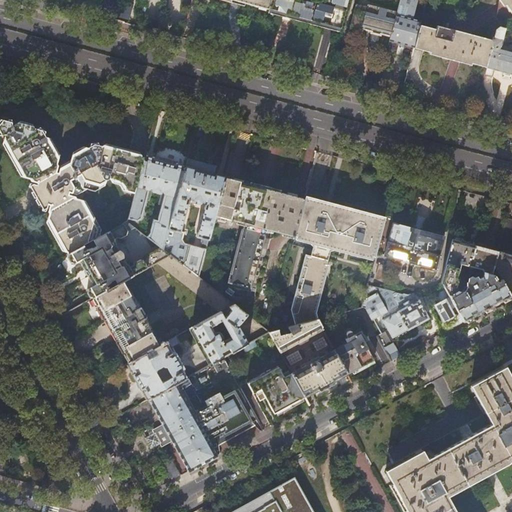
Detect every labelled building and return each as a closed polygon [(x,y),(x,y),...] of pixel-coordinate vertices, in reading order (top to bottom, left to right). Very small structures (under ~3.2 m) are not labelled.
[(236,0),(253,4),(268,8),(270,0),(236,0)] [(270,0),(268,8),(279,11),(320,23),(341,28),(347,0),(270,0)] [(399,0),(397,13),(391,36),(390,40),(400,43),(414,47),(419,25),(420,21),(412,19),(416,0),(399,0)] [(511,0),(502,0),(511,13),(511,0)] [(391,36),(397,13),(368,5),(367,7),(356,4),(349,28),(362,31),(363,29),(374,32),(391,36)] [(414,47),(413,48),(432,53),(469,63),(486,67),(494,37),(492,36),(491,39),(437,25),(436,29),(419,25),(414,47)] [(494,37),(486,67),(484,75),(492,77),(494,69),(506,72),(511,74),(511,51),(500,48),(506,28),(499,27),(496,29),(494,37)] [(84,246),(93,240),(101,236),(84,204),(81,204),(79,199),(75,198),(73,196),(69,195),(70,193),(72,193),(82,188),(91,190),(110,180),(122,183),(129,193),(135,195),(145,158),(117,151),(95,145),(73,158),(71,166),(61,171),(60,174),(58,173),(60,169),(58,166),(59,162),(56,158),(57,156),(43,131),(26,126),(5,121),(0,127),(0,129),(4,136),(8,136),(6,140),(13,154),(24,173),(27,174),(29,179),(33,180),(34,182),(39,183),(38,185),(35,184),(31,186),(37,197),(44,210),(47,208),(49,205),(51,205),(49,209),(50,212),(49,215),(52,220),(51,222),(68,254),(84,246)] [(129,221),(128,221),(133,225),(135,220),(138,221),(143,217),(150,190),(153,188),(155,189),(154,191),(155,192),(161,194),(162,193),(163,191),(165,192),(166,194),(159,221),(155,220),(151,233),(148,237),(161,247),(164,249),(184,169),(183,166),(177,164),(176,166),(167,164),(154,160),(153,158),(148,157),(145,158),(135,195),(129,221)] [(187,160),(184,169),(187,167),(194,169),(194,171),(213,176),(216,167),(204,164),(187,160)] [(184,169),(164,249),(171,255),(199,277),(206,249),(185,243),(183,239),(185,233),(181,232),(190,199),(193,200),(193,201),(194,202),(200,204),(201,203),(202,202),(204,203),(205,204),(197,236),(202,238),(201,243),(207,245),(215,216),(224,179),(213,176),(194,171),(194,169),(187,167),(184,169)] [(224,179),(215,216),(244,223),(242,229),(228,282),(231,283),(231,285),(238,290),(247,289),(248,288),(251,288),(261,249),(264,238),(268,239),(270,230),(292,236),(291,239),(294,240),(295,236),(305,200),(283,194),(238,183),(224,179)] [(305,199),(305,200),(295,236),(311,240),(317,246),(314,257),(305,255),(291,309),(295,325),(314,320),(310,307),(314,306),(324,267),(322,267),(327,248),(334,247),(374,257),(384,221),(363,215),(323,204),(305,199)] [(101,236),(93,240),(96,246),(92,248),(86,249),(84,246),(68,254),(69,255),(69,256),(72,262),(73,262),(74,264),(82,259),(87,268),(85,269),(86,271),(86,270),(87,272),(88,274),(88,276),(90,275),(95,284),(87,288),(88,290),(91,297),(92,297),(93,298),(110,288),(108,286),(107,286),(107,285),(110,282),(113,287),(126,279),(156,263),(171,255),(164,249),(161,247),(145,256),(145,257),(146,259),(143,260),(140,260),(135,263),(134,266),(130,268),(128,265),(126,264),(123,258),(123,256),(123,255),(123,254),(122,253),(122,252),(121,251),(120,250),(119,250),(116,246),(116,243),(114,239),(118,237),(121,238),(127,234),(128,231),(136,227),(133,225),(128,221),(101,236)] [(392,223),(384,257),(437,271),(446,237),(414,229),(392,223)] [(264,238),(261,249),(267,251),(270,239),(268,239),(264,238)] [(453,239),(446,265),(459,268),(460,264),(468,266),(470,258),(471,258),(475,245),(464,242),(453,239)] [(488,248),(475,245),(471,258),(470,258),(468,266),(467,268),(483,272),(491,274),(492,274),(493,267),(498,251),(488,248)] [(502,279),(510,296),(511,294),(511,254),(508,254),(509,250),(500,248),(499,251),(498,251),(493,267),(496,268),(502,279)] [(199,277),(171,255),(156,263),(216,310),(178,331),(179,335),(190,329),(234,305),(199,277)] [(442,281),(443,285),(446,289),(463,321),(510,296),(502,279),(497,281),(495,278),(496,276),(495,275),(492,274),(491,274),(483,272),(482,277),(478,279),(476,276),(473,278),(470,276),(467,278),(467,281),(465,282),(465,285),(463,287),(463,289),(461,290),(458,289),(456,286),(457,280),(456,276),(459,268),(446,265),(442,281)] [(110,288),(93,298),(98,307),(99,306),(105,318),(104,319),(105,321),(106,320),(111,328),(117,339),(116,340),(117,341),(118,341),(125,353),(124,353),(129,363),(146,353),(154,348),(162,344),(147,316),(148,316),(140,300),(138,301),(126,279),(113,287),(110,288)] [(372,285),(367,284),(365,294),(377,290),(377,293),(367,298),(366,309),(366,310),(371,319),(373,318),(386,311),(389,316),(383,319),(392,337),(411,327),(429,318),(420,300),(418,300),(414,293),(408,294),(372,285)] [(463,321),(446,289),(444,290),(443,288),(439,290),(441,295),(436,297),(439,303),(435,305),(447,325),(448,324),(450,328),(457,325),(463,321)] [(222,358),(223,358),(249,344),(239,326),(248,315),(234,305),(190,329),(210,365),(218,360),(222,358)] [(295,325),(270,332),(281,352),(323,330),(317,319),(314,320),(295,325)] [(391,361),(401,355),(393,342),(391,343),(385,331),(381,333),(377,335),(391,361)] [(347,344),(334,350),(347,373),(362,365),(373,359),(361,336),(358,332),(351,335),(351,334),(350,334),(349,334),(348,334),(348,335),(347,336),(348,338),(345,340),(347,344)] [(176,336),(162,344),(154,348),(157,353),(149,358),(146,353),(129,363),(137,377),(149,399),(187,377),(184,372),(185,369),(173,347),(180,343),(176,336)] [(317,351),(327,345),(323,338),(313,343),(317,351)] [(326,385),(347,374),(347,373),(334,350),(292,373),(305,396),(326,385)] [(292,364),(303,359),(299,351),(287,356),(292,364)] [(305,396),(292,373),(292,372),(284,376),(279,366),(247,383),(252,393),(260,389),(274,413),(290,404),(305,396)] [(222,399),(205,368),(194,374),(196,378),(191,381),(188,377),(187,377),(149,399),(162,424),(166,430),(172,440),(189,471),(217,456),(213,449),(217,447),(216,445),(215,443),(251,424),(234,392),(233,393),(222,399)] [(388,475),(407,511),(450,511),(442,495),(510,458),(511,461),(511,386),(502,368),(489,376),(471,386),(492,424),(481,430),(443,451),(427,459),(425,455),(404,466),(388,475)] [(257,423),(251,424),(215,443),(216,445),(257,423)] [(166,430),(162,424),(158,426),(152,429),(153,432),(157,439),(159,442),(161,446),(167,443),(172,440),(166,430)] [(340,433),(362,477),(370,473),(348,429),(340,433)] [(150,447),(159,442),(157,439),(153,432),(144,437),(148,443),(150,447)] [(317,511),(296,473),(279,482),(251,498),(225,511),(317,511)]
